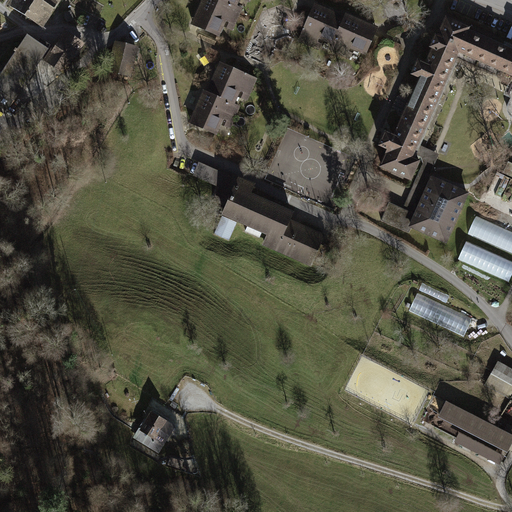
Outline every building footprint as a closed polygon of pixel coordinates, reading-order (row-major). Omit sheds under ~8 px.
[(10,0),(6,6),(43,30),(62,0),(10,0)] [(238,8),(241,0),(201,0),(190,29),(219,41),(223,30),(235,34),(244,11),(238,8)] [(342,16),(316,3),(300,37),(326,50),(328,46),(351,56),(354,48),(366,54),(379,25),(345,10),(342,16)] [(413,158),(458,58),(469,32),(467,31),(468,28),(447,18),(444,24),(438,37),(436,36),(432,47),(434,47),(426,64),(419,61),(413,74),(420,77),(395,136),(386,132),(380,145),(389,148),(381,166),(393,171),(392,173),(403,178),(403,176),(411,179),(419,160),(413,158)] [(86,45),(65,31),(44,62),(65,75),(86,45)] [(511,50),(469,32),(458,58),(470,64),(470,63),(506,78),(505,79),(511,82),(508,88),(511,89),(511,96),(508,105),(508,106),(508,109),(508,110),(509,112),(510,114),(511,115),(511,50)] [(50,51),(28,36),(0,77),(0,110),(7,115),(50,51)] [(139,48),(116,42),(109,73),(132,78),(139,48)] [(204,89),(189,123),(217,134),(221,125),(231,129),(243,99),(248,101),(257,78),(219,62),(207,91),(204,89)] [(226,204),(237,180),(198,163),(192,177),(218,188),(214,199),(226,204)] [(469,189),(433,174),(415,213),(390,203),(382,222),(409,234),(412,227),(446,242),(469,189)] [(255,186),(238,178),(237,180),(226,204),(220,217),(266,237),(262,246),(311,268),(325,237),(290,221),(294,214),(250,195),(255,186)] [(230,240),(237,225),(222,218),(216,234),(230,240)] [(511,234),(477,219),(470,235),(511,253),(511,234)] [(511,278),(511,265),(466,245),(459,261),(510,284),(511,278)] [(471,319),(417,295),(410,311),(464,335),(471,319)] [(511,393),(511,368),(498,361),(485,385),(510,398),(511,393)] [(446,399),(438,414),(508,450),(511,442),(511,425),(508,423),(504,429),(446,399)] [(177,424),(152,409),(144,421),(143,420),(132,438),(158,454),(177,424)] [(504,455),(459,431),(454,441),(500,464),(504,455)] [(184,460),(171,456),(168,465),(181,469),(184,460)]
